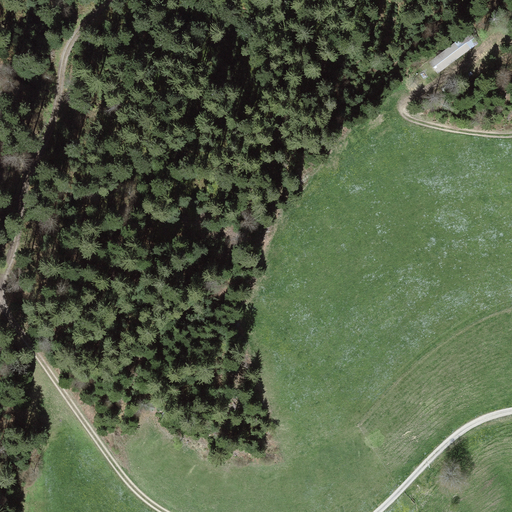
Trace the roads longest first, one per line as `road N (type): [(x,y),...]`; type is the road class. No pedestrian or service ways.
road 1 (track): [(0,286),(36,155),(53,122),(62,55),(108,0)]
road 2 (track): [(511,133),(448,128),(398,109),(484,52),(511,19)]
road 3 (track): [(119,471),(16,330),(0,293)]
road 4 (track): [(377,511),(453,435),(511,409)]
